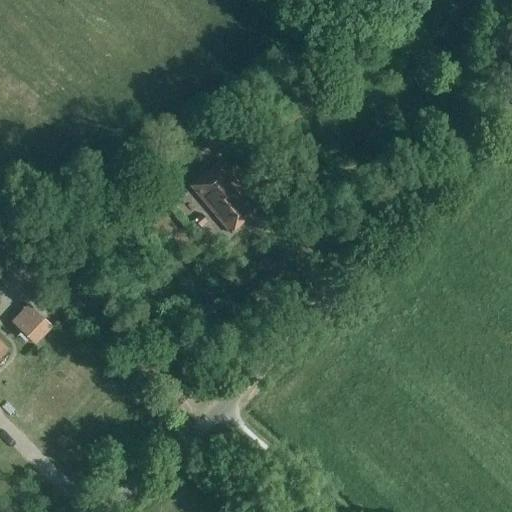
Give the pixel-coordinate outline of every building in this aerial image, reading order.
[(210,124),(198,134),(212,152),(225,142),(210,124)] [(220,163),(190,188),(230,234),(251,216),(238,200),(246,193),(220,163)] [(194,219),(201,228),(208,222),(200,214),(194,219)] [(14,270),(0,289),(0,302),(6,307),(27,280),(14,270)] [(10,323),(35,347),(49,333),(24,309),(10,323)] [(0,357),(8,349),(0,340),(0,357)]
